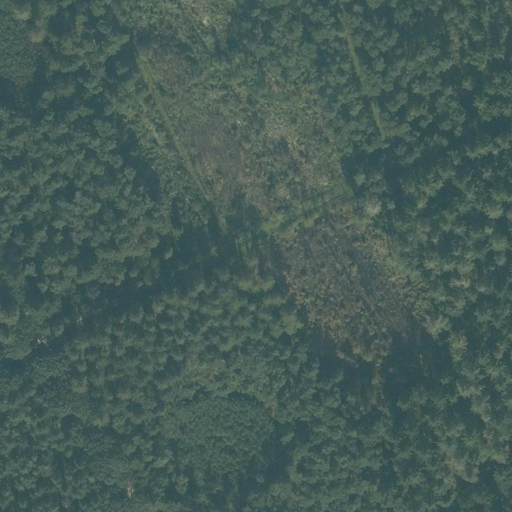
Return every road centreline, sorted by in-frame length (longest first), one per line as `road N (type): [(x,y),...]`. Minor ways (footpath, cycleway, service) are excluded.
road 1 (track): [(511,108),(231,248)]
road 2 (track): [(231,248),(108,0)]
road 3 (track): [(231,248),(39,338)]
road 4 (track): [(39,338),(142,511)]
road 5 (track): [(396,165),(333,0)]
